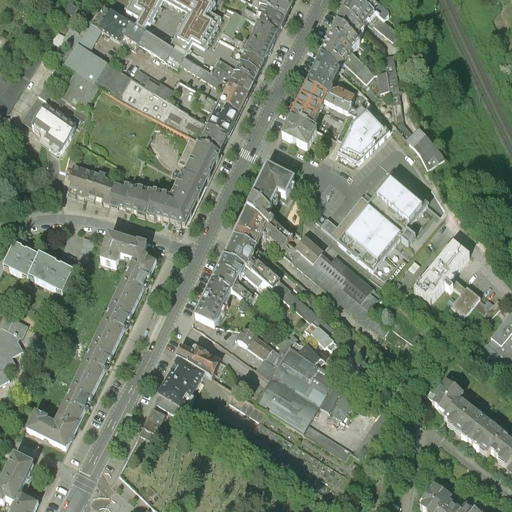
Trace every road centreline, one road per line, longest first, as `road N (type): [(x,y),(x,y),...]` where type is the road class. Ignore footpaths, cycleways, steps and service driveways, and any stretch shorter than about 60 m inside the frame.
road 1 (primary): [(199,257),(324,0)]
road 2 (primary): [(87,482),(199,257)]
road 3 (residential): [(199,257),(80,222),(28,225),(0,236)]
